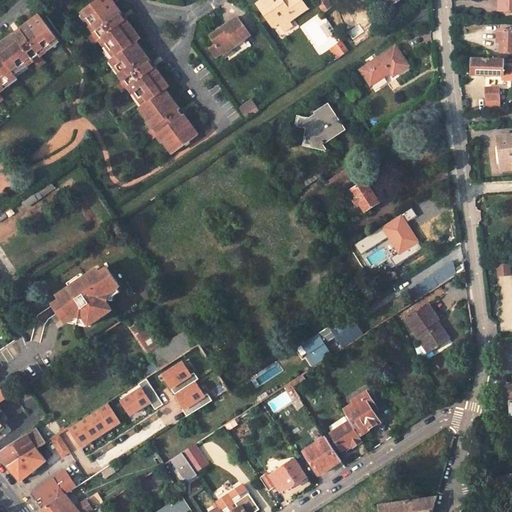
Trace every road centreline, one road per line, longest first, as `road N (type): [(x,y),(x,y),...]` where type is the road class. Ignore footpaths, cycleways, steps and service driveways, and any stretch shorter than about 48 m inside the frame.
road 1 (unclassified): [(439,0),(481,347),(468,415)]
road 2 (residential): [(298,511),(455,414),(468,415)]
road 3 (unknown): [(316,177),(449,85)]
